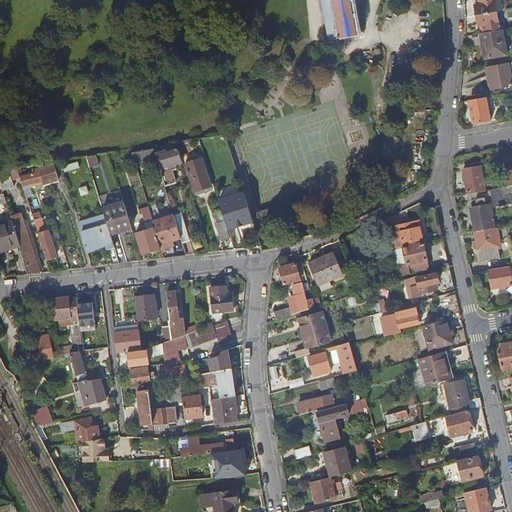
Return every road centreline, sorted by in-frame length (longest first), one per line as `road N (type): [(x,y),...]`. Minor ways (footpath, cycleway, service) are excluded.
road 1 (residential): [(260,258),(0,289)]
road 2 (residential): [(260,258),(252,361),(278,511)]
road 3 (residential): [(442,188),(260,258)]
road 4 (residential): [(511,492),(473,328)]
road 5 (residential): [(444,145),(453,0)]
road 6 (residential): [(473,328),(442,188)]
